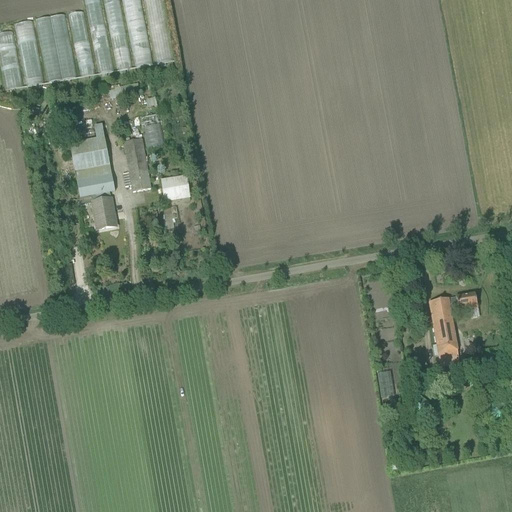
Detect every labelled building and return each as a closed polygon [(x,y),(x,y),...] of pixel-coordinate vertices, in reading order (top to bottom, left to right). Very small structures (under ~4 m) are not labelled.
[(84,0),(98,76),(151,66),(139,0),(84,0)] [(159,0),(143,0),(152,42),(168,39),(159,0)] [(0,34),(0,66),(4,92),(79,80),(79,79),(94,77),(84,12),(67,15),(34,21),(34,22),(13,25),(14,32),(0,34)] [(112,101),(140,96),(137,85),(119,89),(118,86),(109,88),(112,101)] [(146,110),(156,107),(153,98),(143,101),(146,110)] [(140,118),(146,149),(163,145),(157,115),(140,118)] [(81,205),(92,203),(91,198),(109,194),(115,193),(107,155),(104,139),(102,130),(99,131),(99,132),(95,133),(94,134),(95,141),(69,146),(72,162),(80,200),(81,205)] [(150,190),(144,158),(141,141),(124,144),(129,174),(123,176),(125,189),(132,188),(133,194),(150,190)] [(162,181),(164,204),(191,201),(188,178),(162,181)] [(116,228),(110,199),(92,203),(97,231),(116,228)] [(162,230),(172,230),(171,210),(162,210),(162,230)] [(459,365),(458,355),(450,311),(458,309),(458,310),(468,308),(469,312),(477,310),(474,296),(456,299),(456,300),(448,301),(448,300),(429,304),(438,359),(440,369),(459,365)] [(378,399),(391,398),(390,373),(376,374),(378,399)] [(420,397),(409,401),(407,413),(417,420),(427,415),(429,404),(420,397)] [(503,405),(491,407),(487,418),(495,427),(507,425),(510,414),(503,405)]
